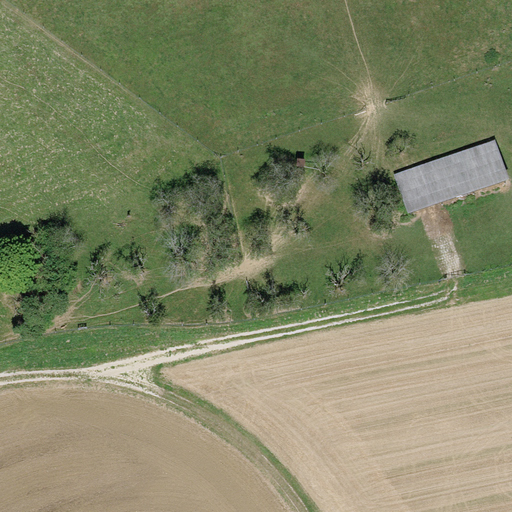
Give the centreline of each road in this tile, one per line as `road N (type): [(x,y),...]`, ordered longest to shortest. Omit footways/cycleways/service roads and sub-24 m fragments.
road 1 (track): [(0,374),(44,352),(297,328),(511,283)]
road 2 (track): [(290,511),(238,447),(164,403),(122,386),(0,385)]
